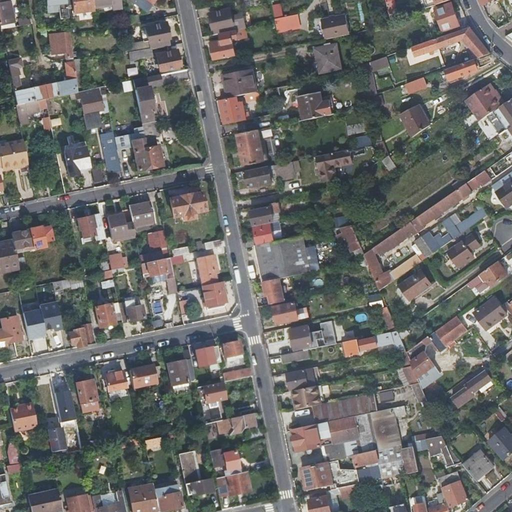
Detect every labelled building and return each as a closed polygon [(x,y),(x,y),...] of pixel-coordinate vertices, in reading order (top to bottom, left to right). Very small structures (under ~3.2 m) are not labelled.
[(9,0),(0,0),(0,21),(0,24),(1,25),(14,22),(9,0)] [(58,11),(59,20),(69,19),(66,0),(46,0),(48,12),(58,11)] [(94,8),(92,0),(71,0),(73,14),(94,11),(94,8)] [(120,0),(92,0),(94,8),(113,7),(114,11),(122,10),(120,0)] [(128,0),(147,13),(155,0),(128,0)] [(244,0),(237,1),(238,9),(253,7),(252,0),(244,0)] [(422,0),(426,9),(451,0),(422,0)] [(279,3),(272,4),(274,15),(281,13),(279,3)] [(434,36),(459,27),(451,4),(426,12),(434,36)] [(242,15),(232,17),(231,9),(225,10),(225,9),(216,10),(217,12),(211,13),(215,34),(220,33),(236,30),(245,28),(242,15)] [(495,16),(500,26),(506,23),(501,13),(495,16)] [(300,28),(298,14),(282,17),(275,19),(275,21),(277,32),(300,28)] [(321,20),(325,39),(350,34),(345,15),(321,20)] [(127,26),(139,23),(138,16),(125,18),(127,26)] [(156,48),(170,45),(166,24),(160,25),(159,24),(154,25),(154,26),(146,27),(149,43),(155,42),(156,48)] [(470,27),(413,47),(416,57),(467,39),(477,53),(470,56),(472,60),(474,59),(491,52),(486,48),(470,27)] [(222,40),(216,41),(216,42),(211,43),(215,59),(235,55),(232,38),(237,37),(236,30),(220,33),(222,40)] [(66,59),(73,58),(70,33),(50,35),(52,55),(65,53),(66,59)] [(320,73),(341,69),(336,45),(315,49),(320,73)] [(153,56),(152,49),(152,48),(136,50),(138,59),(153,56)] [(160,71),(181,67),(177,52),(170,53),(170,52),(164,53),(164,55),(157,56),(160,71)] [(478,59),(480,65),(491,61),(489,55),(478,59)] [(474,59),(472,60),(447,69),(451,83),(457,81),(456,77),(478,69),(478,68),(480,67),(477,59),(475,60),(474,59)] [(8,62),(9,69),(10,69),(21,67),(20,60),(8,62)] [(362,65),(363,70),(368,98),(377,95),(371,68),(376,67),(375,60),(362,65)] [(74,65),(74,63),(66,64),(67,82),(56,84),(58,96),(74,93),(77,92),(74,65)] [(410,68),(414,81),(422,78),(418,69),(414,70),(413,67),(410,68)] [(226,90),(228,98),(244,95),(257,92),(252,69),(226,75),(229,89),(226,90)] [(162,85),(160,75),(147,78),(149,88),(162,85)] [(422,78),(414,81),(417,91),(427,88),(423,77),(422,78)] [(12,79),(13,87),(17,105),(35,101),(32,89),(21,91),(18,78),(12,79)] [(142,124),(153,122),(152,113),(154,113),(149,88),(147,78),(133,81),(142,124)] [(124,92),(132,90),(130,80),(122,82),(124,92)] [(481,120),(490,114),(499,107),(502,105),(495,95),(498,93),(490,83),(466,100),(481,120)] [(58,96),(56,84),(32,89),(35,101),(38,101),(45,99),(58,96)] [(100,88),(77,92),(74,93),(76,100),(80,99),(86,127),(95,126),(95,122),(97,119),(100,118),(99,112),(104,110),(102,102),(100,88)] [(273,97),(271,89),(258,92),(260,98),(260,100),(273,97)] [(257,92),(244,95),(246,101),(260,98),(258,92),(257,92)] [(319,92),(300,97),(302,106),(301,106),(304,121),(324,117),(335,115),(332,97),(321,99),(319,92)] [(495,95),(502,105),(507,102),(499,92),(498,93),(495,95)] [(237,97),(221,101),(226,124),(242,120),(240,111),(243,110),(242,107),(239,108),(237,97)] [(505,115),(511,124),(511,98),(507,102),(502,105),(499,107),(499,112),(499,114),(502,115),(503,115),(504,116),(505,115)] [(17,105),(15,105),(18,120),(24,118),(23,113),(26,112),(27,115),(40,112),(38,101),(35,101),(17,105)] [(430,125),(419,105),(401,115),(413,137),(430,125)] [(458,133),(469,125),(464,118),(453,125),(458,133)] [(145,139),(152,169),(162,167),(156,136),(160,135),(157,122),(153,122),(142,124),(145,139)] [(270,128),(258,130),(264,161),(268,160),(263,139),(274,132),(273,127),(270,128)] [(258,130),(237,134),(244,165),(264,161),(258,130)] [(113,174),(122,172),(118,155),(116,143),(113,132),(103,134),(104,139),(102,140),(109,172),(113,171),(113,174)] [(138,172),(152,169),(145,139),(132,142),(138,172)] [(0,159),(1,167),(2,169),(18,166),(18,169),(28,167),(23,141),(0,145),(0,159)] [(116,143),(118,155),(125,154),(123,142),(116,143)] [(78,170),(90,168),(86,147),(63,152),(69,176),(79,174),(78,170)] [(350,150),(317,157),(319,169),(321,169),(322,174),(323,182),(337,179),(335,167),(353,164),(350,150)] [(390,156),(382,160),(389,172),(396,168),(390,156)] [(296,173),(300,172),(298,161),(283,164),(286,179),(297,177),(296,173)] [(278,180),(286,179),(283,164),(278,165),(275,165),(278,180)] [(268,167),(245,171),(248,188),(271,184),(268,167)] [(90,171),(93,182),(102,180),(100,169),(90,171)] [(504,203),(511,197),(511,170),(492,185),(504,203)] [(411,221),(417,230),(418,232),(424,228),(423,225),(426,223),(428,225),(440,217),(439,215),(447,208),(450,206),(452,208),(456,205),(455,203),(462,199),(463,201),(468,197),(467,195),(472,191),(471,191),(482,182),(484,184),(490,180),(484,171),(470,180),(455,190),(411,221)] [(455,190),(470,180),(467,175),(452,185),(455,190)] [(31,178),(33,191),(41,189),(38,176),(31,178)] [(181,217),(182,222),(195,220),(194,214),(204,212),(200,194),(190,196),(190,195),(177,197),(178,198),(167,200),(171,218),(181,217)] [(425,211),(437,203),(434,197),(421,205),(425,211)] [(343,204),(344,207),(346,213),(356,206),(353,201),(343,204)] [(151,202),(129,207),(132,219),(132,223),(133,226),(155,222),(151,202)] [(278,202),(269,204),(270,207),(251,211),(254,226),(270,223),(273,222),(272,213),(280,211),(278,202)] [(467,229),(488,214),(482,205),(469,215),(469,216),(462,221),(467,229)] [(135,235),(133,226),(132,223),(126,224),(125,220),(124,214),(108,217),(112,240),(113,239),(135,235)] [(105,238),(100,215),(78,220),(80,231),(81,231),(83,239),(94,237),(95,240),(105,238)] [(352,225),(348,216),(336,219),(338,228),(340,227),(352,225)] [(420,236),(432,253),(460,233),(454,224),(449,216),(446,218),(451,225),(447,229),(449,232),(436,241),(428,230),(420,236)] [(460,233),(467,229),(462,221),(461,220),(454,224),(460,233)] [(244,240),(246,247),(255,245),(257,245),(273,241),(280,240),(282,240),(283,239),(279,221),(273,222),(270,223),(254,226),(256,235),(244,238),(244,240)] [(381,242),(374,246),(380,256),(385,253),(384,251),(406,236),(407,237),(417,230),(411,221),(401,228),(401,229),(382,242),(381,242)] [(354,251),(362,248),(356,234),(352,225),(340,227),(342,232),(336,235),(339,241),(345,239),(351,252),(354,251)] [(41,228),(11,234),(13,241),(15,251),(28,248),(29,252),(46,249),(45,244),(54,242),(51,229),(42,231),(42,229),(41,228)] [(141,264),(168,258),(162,231),(146,234),(149,250),(159,248),(159,253),(139,256),(141,264)] [(448,250),(459,266),(474,256),(471,251),(480,244),(477,240),(481,237),(476,231),(448,250)] [(255,245),(263,281),(290,276),(310,272),(303,235),(287,238),(283,239),(282,240),(280,240),(273,241),(257,245),(255,245)] [(414,240),(426,257),(432,253),(420,236),(414,240)] [(225,246),(224,240),(204,244),(206,250),(225,246)] [(15,251),(13,241),(0,243),(0,273),(19,269),(16,258),(16,255),(15,251)] [(172,250),(173,257),(182,255),(188,254),(187,247),(172,250)] [(367,260),(364,253),(362,250),(362,248),(354,251),(358,262),(367,260)] [(368,264),(375,281),(379,289),(395,278),(393,277),(391,279),(389,275),(386,269),(381,271),(371,248),(364,253),(367,260),(368,264)] [(109,257),(112,271),(125,268),(122,254),(109,257)] [(393,277),(395,278),(421,260),(417,254),(391,271),(392,274),(393,277)] [(173,257),(170,258),(172,266),(184,263),(182,255),(173,257)] [(202,287),(217,283),(215,272),(217,271),(214,256),(196,260),(202,287)] [(16,258),(19,269),(20,276),(28,274),(24,257),(16,258)] [(172,266),(170,258),(168,258),(141,264),(142,270),(144,279),(165,274),(169,296),(177,294),(177,292),(174,280),(172,266)] [(506,274),(497,261),(466,284),(469,289),(481,280),(483,283),(486,281),(490,286),(506,274)] [(400,284),(410,299),(427,288),(423,282),(428,278),(421,269),(400,284)] [(100,273),(99,273),(100,279),(113,276),(112,271),(100,273)] [(263,281),(258,282),(259,290),(265,289),(266,296),(269,296),(271,304),(285,301),(282,283),(291,281),(290,276),(263,281)] [(84,287),(82,277),(69,279),(72,288),(72,289),(84,287)] [(72,288),(69,279),(61,281),(62,289),(72,288)] [(62,289),(61,281),(53,283),(54,289),(55,296),(63,294),(62,289)] [(227,303),(223,282),(217,283),(202,287),(207,311),(223,308),(227,303)] [(54,289),(53,283),(32,287),(35,303),(27,304),(30,319),(37,317),(38,324),(46,323),(47,326),(60,323),(58,313),(56,313),(52,290),(54,289)] [(370,308),(382,305),(380,294),(367,296),(370,308)] [(483,319),(500,307),(493,297),(472,313),(479,322),(483,319)] [(161,300),(152,300),(153,312),(162,312),(161,300)] [(126,303),(129,322),(145,318),(143,306),(136,307),(134,301),(125,302),(126,303)] [(179,303),(182,316),(191,314),(189,301),(179,303)] [(118,303),(88,309),(92,324),(93,329),(116,324),(115,323),(122,322),(119,305),(118,303)] [(122,322),(122,323),(129,322),(126,303),(119,305),(122,322)] [(274,307),(277,324),(309,317),(307,308),(297,310),(295,303),(274,307)] [(469,307),(468,305),(455,315),(456,316),(469,307)] [(386,306),(380,307),(389,328),(395,326),(386,307),(386,306)] [(506,315),(500,307),(483,319),(479,322),(484,330),(506,315)] [(455,315),(433,331),(445,347),(466,331),(456,316),(455,315)] [(7,344),(22,341),(18,317),(2,320),(7,344)] [(310,332),(309,326),(291,329),(295,349),(304,348),(304,349),(309,348),(319,346),(317,339),(324,338),(325,345),(337,342),(332,320),(321,323),(322,329),(310,332)] [(93,329),(92,324),(81,325),(82,329),(74,331),(74,329),(70,330),(70,333),(69,333),(71,345),(76,344),(77,348),(96,344),(93,329)] [(405,327),(398,332),(398,333),(401,336),(408,332),(405,327)] [(390,331),(395,350),(404,348),(398,333),(398,332),(397,330),(390,331)] [(433,331),(406,350),(412,366),(420,383),(420,384),(426,380),(427,382),(434,377),(433,375),(438,371),(424,352),(426,345),(431,342),(438,352),(445,347),(433,331)] [(358,338),(344,341),(347,355),(360,352),(360,350),(376,347),(374,337),(358,340),(358,338)] [(236,359),(243,357),(239,341),(224,344),(227,362),(236,360),(236,359)] [(199,368),(214,365),(210,348),(194,351),(197,363),(198,363),(199,368)] [(304,349),(282,354),(284,362),(310,356),(309,348),(304,349)] [(159,366),(160,367),(162,381),(168,408),(175,406),(171,386),(195,381),(190,359),(159,366)] [(153,365),(128,371),(132,388),(157,383),(157,382),(162,381),(160,367),(154,368),(153,365)] [(250,368),(222,374),(223,381),(252,375),(250,368)] [(305,369),(287,372),(291,391),(294,390),(309,387),(306,377),(305,369)] [(108,391),(127,387),(123,371),(104,375),(108,391)] [(464,405),(474,397),(472,395),(491,381),(485,372),(466,386),(467,388),(457,396),(464,405)] [(310,376),(306,377),(309,387),(315,386),(313,378),(310,379),(310,376)] [(81,413),(98,409),(92,381),(75,384),(81,413)] [(222,381),(196,387),(204,424),(216,422),(221,421),(220,415),(214,411),(210,412),(208,403),(226,399),(222,381)] [(423,401),(427,400),(425,395),(422,388),(420,384),(420,383),(412,385),(419,402),(423,401)] [(295,401),(297,409),(313,405),(322,404),(320,396),(318,385),(315,386),(309,387),(294,390),(295,401)] [(322,404),(313,405),(317,425),(293,430),(297,451),(320,446),(344,442),(347,457),(354,456),(357,466),(370,464),(371,468),(357,471),(340,469),(345,487),(358,484),(382,479),(400,476),(415,473),(420,472),(415,448),(415,447),(403,449),(402,446),(390,449),(381,410),(378,411),(374,392),(322,404)] [(430,408),(433,413),(448,402),(443,396),(430,407),(430,408)] [(437,437),(443,436),(433,413),(430,408),(430,407),(427,400),(423,401),(435,432),(437,437)] [(15,407),(8,408),(12,427),(13,432),(35,427),(29,402),(20,404),(21,405),(15,407)] [(394,415),(406,413),(404,406),(393,408),(394,415)] [(253,414),(221,421),(216,422),(219,434),(230,432),(230,434),(241,432),(244,429),(256,426),(253,414)] [(80,444),(75,422),(64,425),(69,446),(80,444)] [(489,442),(504,460),(511,452),(511,436),(505,428),(489,442)] [(60,429),(47,431),(51,452),(62,449),(62,452),(65,451),(60,429)] [(112,444),(109,429),(102,430),(105,445),(109,444),(112,444)] [(426,440),(437,437),(435,432),(413,437),(414,442),(426,440)] [(461,462),(447,444),(446,443),(443,436),(437,437),(426,440),(428,445),(430,450),(439,448),(447,467),(461,462)] [(143,437),(112,444),(113,450),(144,443),(143,437)] [(146,449),(158,448),(157,439),(145,440),(146,449)] [(428,445),(426,440),(414,442),(415,447),(415,448),(428,445)] [(320,446),(323,461),(338,458),(339,460),(347,458),(347,457),(344,442),(320,446)] [(69,446),(70,453),(81,450),(80,444),(69,446)] [(226,476),(240,473),(235,451),(223,454),(222,448),(209,451),(213,468),(226,466),(226,470),(225,470),(226,476)] [(14,465),(20,463),(17,449),(11,451),(14,465)] [(464,465),(477,481),(494,466),(481,451),(464,465)] [(178,455),(187,497),(214,491),(212,479),(199,481),(193,452),(178,455)] [(331,486),(332,490),(345,487),(340,469),(339,460),(323,463),(303,468),(307,490),(331,486)] [(14,465),(2,467),(4,474),(22,470),(20,463),(14,465)] [(439,478),(441,486),(461,479),(458,471),(439,478)] [(229,495),(250,491),(246,472),(240,473),(226,476),(215,479),(219,497),(229,495)] [(0,506),(9,504),(2,475),(0,475),(0,506)] [(400,476),(382,479),(383,482),(384,487),(401,483),(400,476)] [(442,489),(445,498),(448,497),(452,507),(469,499),(462,481),(442,489)] [(309,499),(311,511),(342,511),(339,494),(344,493),(345,499),(361,496),(358,484),(345,487),(332,490),(327,491),(327,496),(309,499)] [(132,511),(158,511),(155,497),(153,485),(128,491),(132,511)] [(430,511),(449,511),(445,498),(442,489),(442,488),(437,489),(440,499),(428,503),(430,511)] [(54,511),(62,510),(58,490),(27,497),(30,511),(54,511)] [(94,511),(126,511),(122,490),(117,491),(116,491),(118,500),(113,501),(114,505),(103,507),(100,495),(91,497),(94,511)] [(155,497),(158,511),(161,511),(182,508),(179,492),(155,497)] [(91,497),(91,496),(86,497),(85,494),(66,498),(69,511),(89,511),(94,511),(91,497)] [(219,497),(222,510),(232,508),(229,495),(219,497)]
